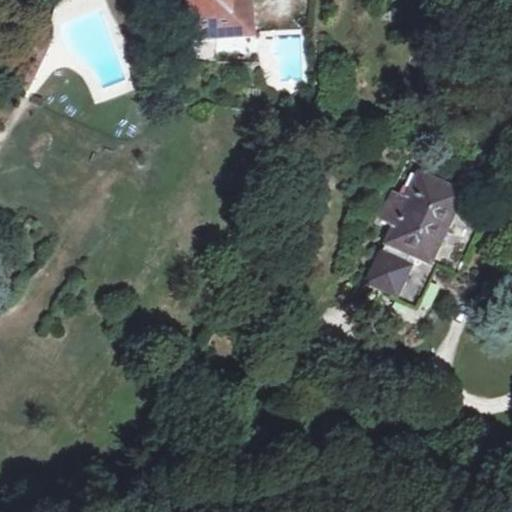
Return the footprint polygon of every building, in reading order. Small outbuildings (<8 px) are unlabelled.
[(214,3),(241,0),(184,0),(187,37),(216,36),(214,3)] [(249,35),(247,0),(241,0),(214,3),(216,36),(249,35)] [(297,0),(297,18),(310,19),(311,0),(297,0)] [(23,37),(15,56),(30,62),(38,44),(23,37)] [(43,47),(38,44),(30,62),(15,56),(14,59),(5,80),(24,89),(43,47)] [(429,260),(462,192),(419,171),(387,240),(429,260)]
